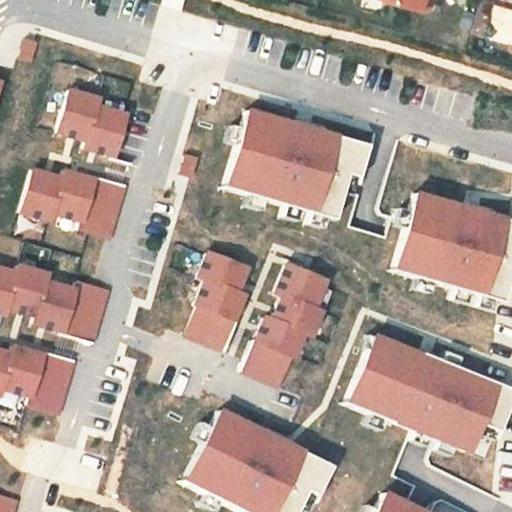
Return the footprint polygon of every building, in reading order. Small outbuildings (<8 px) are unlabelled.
[(182,0),(181,0),(162,0),(161,6),(179,11),(182,0)] [(389,0),(426,11),(429,0),(389,0)] [(511,9),(481,0),(472,33),(511,44),(511,9)] [(31,42),(21,39),(16,58),(26,61),(31,42)] [(87,97),(65,90),(63,97),(53,133),(82,141),(80,148),(110,157),(122,115),(93,107),(95,99),(87,97)] [(248,113),(242,111),(220,189),(248,198),(264,202),(329,221),(340,183),(342,176),(353,179),(362,147),(264,118),(248,113)] [(192,159),(182,156),(176,175),(186,178),(192,159)] [(29,170),(17,212),(46,221),(49,213),(65,218),(66,212),(77,176),(60,171),(58,178),(29,170)] [(89,179),(77,176),(66,212),(110,225),(121,186),(90,177),(89,179)] [(353,179),(342,176),(340,183),(351,186),(353,179)] [(511,224),(410,195),(388,272),(497,304),(508,266),(510,258),(511,258),(511,224)] [(66,212),(65,218),(76,222),(74,229),(106,238),(110,225),(66,212)] [(254,267),(205,247),(192,279),(200,283),(191,306),(194,308),(183,335),(226,352),(250,294),(243,292),(254,267)] [(336,277),(287,257),(271,297),(277,300),(271,316),(264,313),(239,373),(280,390),(293,359),(299,359),(307,339),(316,343),(330,309),(324,306),(336,277)] [(12,273),(0,269),(0,315),(1,316),(3,309),(31,317),(29,324),(58,333),(57,335),(89,344),(104,292),(72,283),(70,290),(42,282),(44,275),(14,266),(12,273)] [(373,339),(365,335),(359,349),(368,352),(373,339)] [(414,355),(373,339),(368,352),(359,349),(337,404),(386,423),(387,420),(462,452),(470,431),(473,425),(492,432),(508,391),(415,353),(414,355)] [(0,390),(26,398),(24,405),(55,415),(71,362),(39,352),(38,355),(9,346),(7,354),(0,352),(0,390)] [(171,365),(163,385),(176,390),(184,371),(171,365)] [(179,484),(235,511),(290,511),(294,505),(297,498),(307,503),(326,467),(264,436),(248,428),(216,411),(179,484)] [(492,432),(473,425),(470,431),(489,439),(492,432)] [(416,511),(378,493),(368,511),(416,511)] [(0,511),(10,511),(13,502),(0,498),(0,511)] [(307,503),(297,498),(294,505),(304,510),(307,503)]
